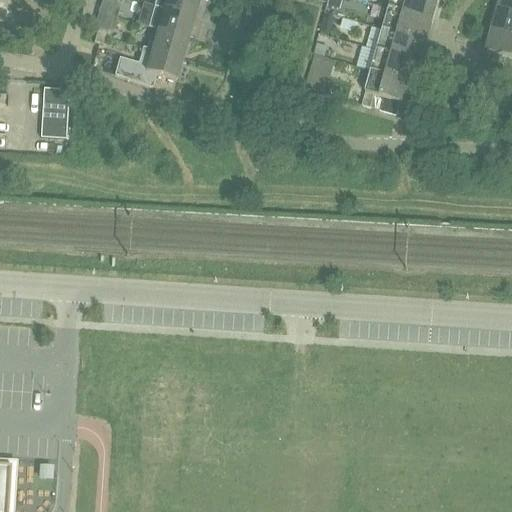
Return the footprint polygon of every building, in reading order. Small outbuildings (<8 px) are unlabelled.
[(165,0),(165,4),(159,2),(157,8),(193,19),(198,0),(165,0)] [(328,0),(327,6),(340,10),(343,0),(328,0)] [(431,0),(392,0),(389,11),(432,23),(438,2),(431,0)] [(511,14),(511,0),(500,0),(498,10),(511,14)] [(187,39),(193,19),(157,8),(157,9),(153,8),(147,28),(187,39)] [(511,36),(511,14),(498,10),(492,31),(511,36)] [(389,11),(383,32),(426,44),(432,23),(389,11)] [(324,16),(319,32),(321,33),(329,35),(333,19),(324,16)] [(110,30),(98,26),(96,36),(108,39),(110,30)] [(157,32),(153,44),(148,42),(146,50),(144,49),(181,60),(187,39),(147,28),(147,29),(157,32)] [(511,59),(511,36),(492,31),(486,52),(490,54),(495,55),(503,57),(511,59)] [(383,32),(377,52),(420,65),(423,55),(426,44),(383,32)] [(105,47),(108,39),(96,36),(93,43),(105,47)] [(327,48),(317,45),(314,55),(325,58),(327,48)] [(155,76),(175,82),(181,60),(144,49),(144,50),(145,51),(139,66),(120,60),(114,77),(151,90),(155,76)] [(377,52),(371,73),(414,86),(420,65),(377,52)] [(492,67),(500,70),(503,57),(495,55),(492,67)] [(314,58),(312,63),(333,69),(335,62),(328,60),(324,59),(322,59),(314,56),(314,58)] [(500,70),(509,72),(511,61),(511,59),(503,57),(500,70)] [(382,100),(390,102),(399,104),(404,105),(408,106),(414,86),(371,73),(365,95),(374,97),(382,100)] [(68,91),(43,90),(40,139),(65,140),(68,91)] [(365,95),(362,107),(371,109),(374,97),(365,95)] [(371,109),(378,111),(382,100),(374,97),(371,109)] [(378,111),(387,113),(390,102),(382,100),(378,111)] [(396,116),(399,104),(390,102),(387,113),(396,116)] [(0,511),(6,511),(9,468),(0,467),(0,511)]
